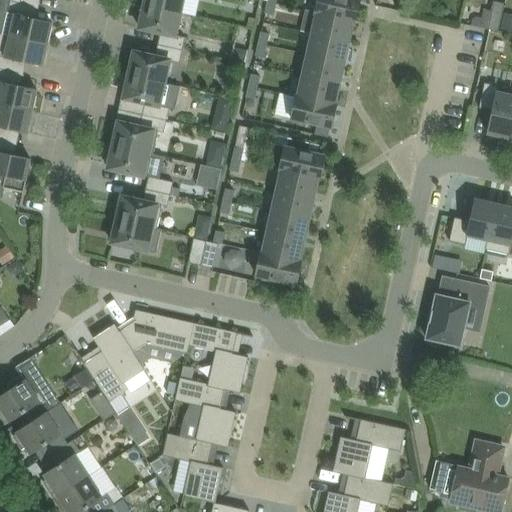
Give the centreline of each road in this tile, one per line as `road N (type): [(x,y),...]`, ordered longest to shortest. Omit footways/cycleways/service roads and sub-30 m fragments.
road 1 (residential): [(280,320),(245,486),(298,497),(333,353)]
road 2 (residential): [(333,353),(350,356),(392,331),(427,176),(450,165),(511,179)]
road 3 (residential): [(58,269),(68,150),(102,0)]
road 4 (residential): [(58,269),(280,320)]
